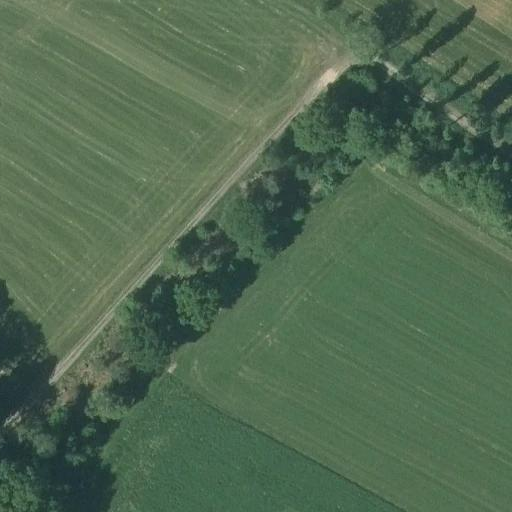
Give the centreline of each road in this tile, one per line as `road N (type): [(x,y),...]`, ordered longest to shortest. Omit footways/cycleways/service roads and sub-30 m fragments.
road 1 (track): [(0,447),(341,59),(363,56)]
road 2 (track): [(363,56),(511,151)]
